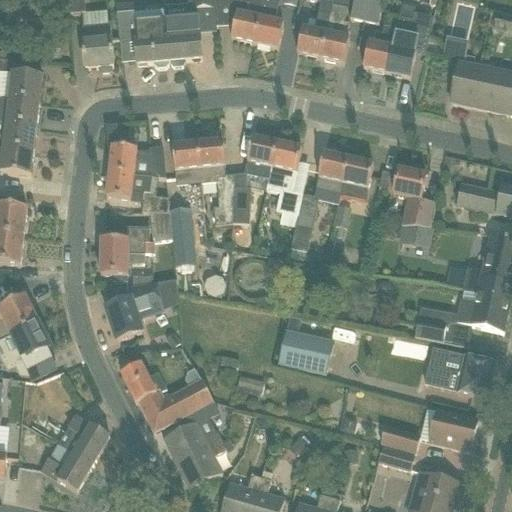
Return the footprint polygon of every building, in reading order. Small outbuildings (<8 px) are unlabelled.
[(86,16),(84,0),(69,0),(71,17),(86,16)] [(216,1),(215,0),(193,0),(194,13),(217,12),(217,1),(216,1)] [(241,0),(232,42),(255,48),(265,3),(265,0),(241,0)] [(300,0),(284,0),(283,7),(299,10),(301,0),(300,0)] [(298,57),(321,62),(333,8),(334,8),(335,0),(300,0),(301,0),(321,5),(317,24),(310,23),(308,32),(303,31),(298,57)] [(355,0),(351,22),(364,25),(369,0),(355,0)] [(369,0),(364,25),(379,28),(384,0),(369,0)] [(280,6),(265,3),(255,48),(279,53),(284,27),(276,25),(280,6)] [(333,8),(321,62),(345,67),(350,42),(346,41),(350,27),(345,25),(348,11),(334,8),(333,8)] [(170,66),(166,24),(136,27),(135,15),(118,16),(121,48),(122,48),(121,42),(135,40),(138,68),(155,67),(155,69),(159,72),(166,72),(170,68),(169,66),(170,66)] [(414,16),(409,36),(429,41),(434,21),(414,16)] [(494,34),(511,37),(511,20),(497,17),(494,34)] [(199,21),(166,24),(170,66),(171,65),(171,68),(174,71),(183,70),(186,67),(185,64),(203,63),(199,21)] [(410,82),(416,57),(405,54),(411,24),(399,21),(397,32),(387,77),(410,82)] [(114,71),(111,28),(83,30),(84,47),(83,47),(86,73),(99,72),(100,75),(102,77),(111,77),(113,74),(113,71),(114,71)] [(364,72),(387,77),(397,32),(385,30),(383,38),(377,36),(374,47),(369,46),(364,72)] [(44,59),(61,62),(64,48),(61,47),(63,34),(52,32),(50,46),(47,45),(44,59)] [(26,53),(27,33),(18,33),(17,52),(26,53)] [(444,57),(466,62),(469,44),(447,40),(444,57)] [(10,102),(40,106),(43,81),(28,79),(30,66),(5,63),(7,54),(0,53),(0,75),(13,77),(10,102)] [(451,106),(511,119),(511,77),(500,76),(459,67),(451,106)] [(40,106),(10,102),(7,127),(37,131),(40,106)] [(37,131),(7,127),(0,126),(0,151),(4,152),(34,156),(37,131)] [(245,177),(269,183),(278,147),(253,141),(248,165),(245,177)] [(225,169),(226,169),(223,145),(198,147),(202,188),(218,186),(218,182),(226,181),(225,169)] [(177,190),(189,189),(202,188),(198,147),(173,150),(175,174),(176,174),(177,190)] [(302,152),(278,147),(269,183),(270,183),(267,194),(281,197),(277,216),(299,221),(304,198),(292,196),(296,176),(297,176),(302,152)] [(110,176),(158,182),(167,183),(164,151),(150,152),(149,155),(113,151),(110,176)] [(31,181),(34,156),(4,152),(1,177),(31,181)] [(339,209),(341,199),(349,163),(324,157),(316,193),(317,193),(315,201),(304,198),(299,221),(292,253),(307,256),(319,204),(339,209)] [(349,163),(341,199),(365,204),(374,168),(349,163)] [(421,204),(427,180),(415,177),(416,173),(397,169),(394,183),(397,184),(394,197),(411,201),(405,229),(431,230),(435,207),(421,204)] [(107,201),(131,204),(131,205),(144,207),(143,215),(151,216),(170,217),(169,203),(157,201),(158,188),(158,182),(110,176),(107,201)] [(462,188),(457,210),(511,221),(511,191),(503,189),(501,197),(462,188)] [(216,230),(233,228),(234,191),(217,190),(220,212),(214,212),(216,230)] [(252,192),(234,191),(233,228),(250,228),(252,192)] [(0,238),(24,241),(28,212),(0,208),(0,238)] [(347,234),(352,212),(339,210),(335,231),(347,234)] [(191,214),(170,217),(173,243),(176,270),(197,268),(195,247),(191,214)] [(173,243),(170,217),(151,216),(153,245),(173,243)] [(415,230),(405,229),(401,247),(431,251),(434,233),(431,232),(431,230),(415,230)] [(101,279),(127,280),(128,268),(146,268),(146,258),(146,246),(149,246),(150,231),(129,231),(128,245),(102,245),(101,279)] [(0,267),(21,270),(24,241),(0,238),(0,267)] [(463,295),(476,298),(480,282),(511,288),(511,244),(490,239),(482,274),(469,271),(463,295)] [(149,246),(146,246),(146,258),(154,258),(154,246),(149,246)] [(438,264),(433,281),(454,287),(458,269),(438,264)] [(216,280),(208,284),(205,292),(209,299),(217,302),(224,299),(227,291),(224,283),(216,280)] [(461,306),(456,325),(504,338),(511,302),(511,288),(480,282),(476,298),(474,309),(461,306)] [(125,292),(130,305),(107,312),(117,345),(143,336),(139,323),(165,315),(155,288),(125,292)] [(26,300),(0,312),(0,344),(39,326),(26,300)] [(447,328),(419,322),(416,341),(443,347),(447,328)] [(51,351),(39,326),(0,344),(0,367),(4,376),(25,367),(24,365),(41,357),(51,351)] [(333,346),(286,336),(279,369),(325,380),(333,346)] [(489,405),(497,368),(433,353),(428,374),(460,381),(456,397),(489,405)] [(164,401),(162,396),(167,393),(159,376),(149,381),(143,368),(122,378),(137,407),(139,406),(155,437),(172,428),(213,406),(195,373),(188,377),(186,385),(189,390),(171,400),(170,398),(164,401)] [(479,424),(437,413),(429,448),(471,458),(479,424)] [(76,421),(69,432),(66,435),(59,447),(58,448),(94,469),(111,441),(91,429),(91,430),(76,421)] [(197,427),(164,443),(177,469),(223,445),(218,437),(206,443),(197,427)] [(416,459),(421,440),(386,430),(381,449),(383,450),(416,459)] [(215,461),(227,455),(223,445),(177,469),(190,494),(223,478),(215,461)] [(77,496),(94,469),(58,448),(48,464),(49,464),(43,475),(59,484),(58,485),(77,496)] [(416,459),(383,450),(379,467),(411,476),(416,459)] [(452,511),(455,506),(459,507),(464,490),(421,477),(411,511),(452,511)] [(252,511),(262,482),(252,479),(248,493),(230,487),(223,511),(252,511)] [(262,482),(252,511),(283,511),(286,503),(268,498),(271,485),(262,482)] [(317,511),(315,511),(299,507),(297,511),(327,511),(331,502),(321,499),(317,511)] [(331,502),(327,511),(338,511),(341,505),(331,502)]
